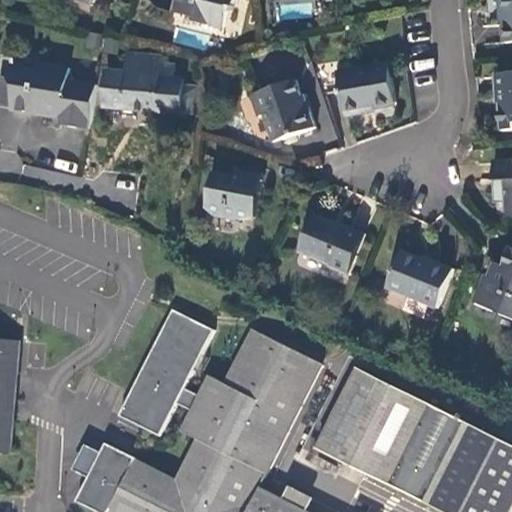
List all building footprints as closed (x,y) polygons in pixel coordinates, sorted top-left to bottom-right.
[(178,0),(176,13),(182,15),(185,0),(178,0)] [(185,0),(182,15),(199,19),(199,22),(227,28),(234,2),(239,2),(239,0),(185,0)] [(511,0),(503,0),(504,15),(506,15),(509,44),(511,44),(511,0)] [(106,110),(183,116),(186,81),(175,80),(176,67),(164,66),(164,57),(128,55),(127,74),(109,73),(106,110)] [(70,69),(40,64),(39,71),(14,66),(11,81),(15,86),(11,110),(35,114),(36,110),(44,112),(44,116),(61,119),(60,126),(89,131),(97,86),(68,82),(70,69)] [(391,66),(339,74),(347,117),(368,113),(368,110),(398,105),(391,66)] [(511,73),(489,75),(491,98),(493,97),(495,131),(511,130),(511,73)] [(296,81),(253,96),(260,118),(266,116),(276,144),(317,130),(311,109),(307,111),(296,81)] [(511,160),(495,161),(497,201),(508,201),(509,214),(511,214),(511,160)] [(257,219),(266,175),(247,171),(245,178),(216,173),(209,209),(217,217),(240,221),(257,219)] [(351,277),(369,234),(349,225),(348,228),(316,215),(309,230),(312,236),(306,255),(333,267),(333,269),(351,277)] [(388,288),(441,310),(457,270),(435,261),(434,263),(404,251),(388,288)] [(511,318),(511,251),(506,267),(500,280),(489,276),(486,275),(475,303),(511,318)] [(495,262),(489,276),(500,280),(506,267),(495,262)] [(314,511),(265,487),(325,365),(254,329),(226,384),(210,376),(200,396),(186,389),(216,330),(175,309),(121,415),(163,436),(179,403),(193,410),(183,431),(199,439),(178,479),(108,443),(103,452),(91,477),(79,501),(99,511),(314,511)] [(0,339),(0,454),(12,455),(21,341),(0,339)] [(511,511),(511,441),(362,367),(320,450),(443,511),(511,511)] [(75,469),(91,477),(103,452),(87,444),(75,469)]
